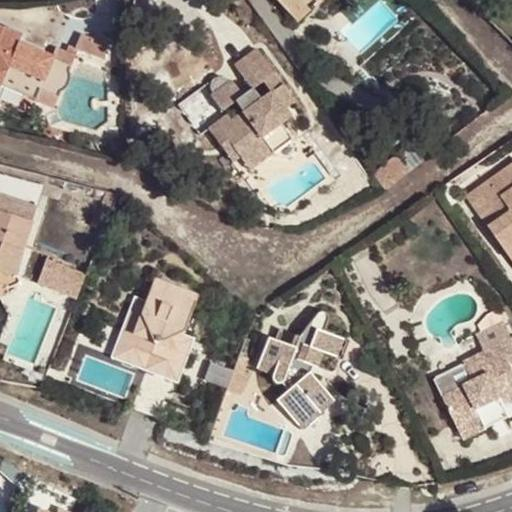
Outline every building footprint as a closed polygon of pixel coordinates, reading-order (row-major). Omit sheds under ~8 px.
[(277,0),(293,16),(305,4),(308,0),(277,0)] [(310,9),(305,4),(293,16),(298,21),(310,9)] [(0,102),(1,103),(7,90),(0,87),(0,86),(8,67),(44,81),(54,57),(17,43),(21,34),(0,25),(0,102)] [(210,83),(211,88),(211,89),(214,92),(211,94),(221,109),(235,99),(244,112),(232,120),(228,115),(209,128),(220,145),(228,139),(239,155),(246,165),(270,148),(273,152),(292,139),(281,123),(291,116),(286,108),(295,101),(259,49),(236,65),(252,88),(264,80),(272,92),(260,100),(250,107),(242,95),(232,81),(229,83),(225,78),(221,75),(217,75),(213,78),(211,79),(210,83)] [(260,100),(252,88),(242,95),(250,107),(260,100)] [(232,161),(239,155),(228,139),(220,145),(232,161)] [(273,152),(270,148),(246,165),(249,169),(273,152)] [(511,164),(475,190),(487,208),(479,213),(511,259),(511,164)] [(479,213),(487,208),(475,190),(467,196),(479,213)] [(38,206),(0,193),(0,290),(17,283),(18,279),(17,276),(15,274),(38,206)] [(46,257),(41,286),(82,294),(87,264),(46,257)] [(122,361),(177,383),(194,338),(182,333),(197,295),(154,278),(146,299),(122,361)] [(111,357),(122,361),(146,299),(135,295),(111,357)] [(434,380),(458,428),(481,417),(477,408),(498,398),(502,406),(511,401),(511,369),(500,344),(511,339),(497,310),(487,315),(478,325),(481,331),(475,334),(484,352),(464,362),(465,364),(434,380)] [(319,413),(333,400),(309,372),(311,365),(318,368),(324,352),(335,357),(343,338),(323,331),(328,320),(328,317),(325,312),(322,311),(319,312),(298,336),(294,346),(268,336),(256,367),(272,373),(271,377),(273,382),(276,383),(280,383),(287,390),(275,400),(297,425),(315,409),(319,413)] [(239,352),(233,370),(251,376),(249,374),(248,369),(251,356),(239,352)] [(241,395),(251,376),(233,370),(226,390),(241,395)] [(133,408),(161,419),(170,395),(142,384),(133,408)] [(481,417),(458,428),(463,439),(511,414),(511,401),(502,406),(498,398),(477,408),(481,417)] [(319,413),(315,409),(297,425),(301,429),(319,413)]
